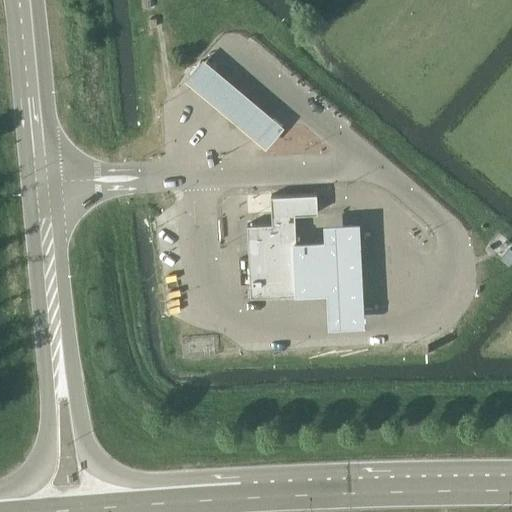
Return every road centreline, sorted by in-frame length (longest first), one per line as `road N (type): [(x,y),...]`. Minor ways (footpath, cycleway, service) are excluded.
road 1 (primary): [(511,491),(148,504)]
road 2 (primary): [(56,320),(23,0)]
road 3 (primary): [(148,504),(90,456),(56,320)]
road 4 (primary): [(56,320),(46,456),(18,511)]
